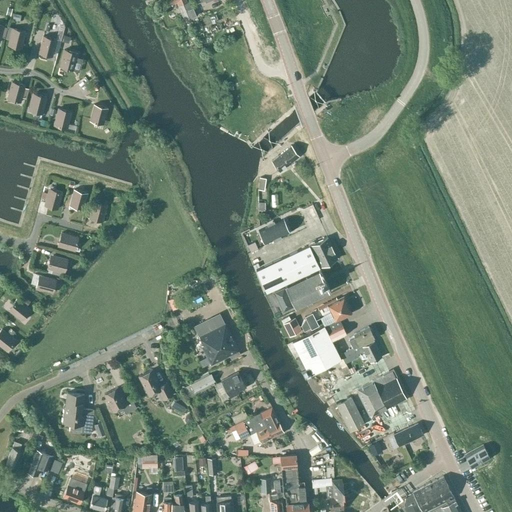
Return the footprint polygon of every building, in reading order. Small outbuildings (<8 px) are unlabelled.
[(186,0),(176,0),(179,5),(178,5),(184,20),(195,16),(189,1),(187,2),(186,0)] [(22,46),(26,31),(8,27),(5,38),(9,39),(8,45),(15,46),(15,45),(22,46)] [(39,51),(46,52),(45,54),(52,56),(53,51),(58,52),(59,47),(60,47),(61,41),(43,36),(39,51)] [(78,53),(64,50),(60,66),(73,70),(78,53)] [(29,89),(25,87),(24,87),(25,85),(12,82),(8,96),(14,98),(14,100),(21,102),(22,97),(26,98),(29,89)] [(33,93),(29,110),(34,112),(33,115),(41,117),(43,112),(47,97),(33,93)] [(97,121),(104,122),(108,108),(94,104),(90,121),(97,123),(97,121)] [(61,125),(64,125),(68,126),(71,112),(58,108),(54,125),(61,127),(61,125)] [(291,145),(272,160),(280,170),(299,155),(291,145)] [(266,178),(260,177),(258,189),(264,190),(266,178)] [(275,189),(275,177),(268,177),(267,188),(275,189)] [(76,206),(76,207),(83,209),(87,193),(74,189),(70,204),(76,206)] [(48,190),(44,205),(58,209),(62,192),(55,190),(55,192),(48,190)] [(93,201),(89,217),(102,221),(106,206),(100,205),(100,203),(93,201)] [(284,218),(258,230),(258,231),(260,230),(266,243),(264,243),(265,244),(290,232),(288,232),(282,220),(284,219),(284,218)] [(58,246),(64,247),(73,250),(74,243),(76,244),(78,237),(61,232),(58,246)] [(320,266),(337,258),(327,236),(310,244),(310,245),(320,266)] [(251,243),(247,244),(250,252),(257,249),(256,245),(252,246),(251,243)] [(319,266),(320,266),(310,245),(309,245),(256,270),(266,291),(320,266),(319,266)] [(49,261),(47,268),(49,269),(48,273),(60,276),(61,272),(64,272),(67,259),(53,255),(51,262),(49,261)] [(285,286),(286,287),(285,288),(284,287),(274,292),(283,311),(294,306),(293,305),(294,304),(295,306),(328,290),(318,270),(285,286)] [(37,282),(36,288),(52,293),(56,279),(41,275),(39,282),(37,282)] [(30,301),(24,295),(19,301),(17,299),(12,304),(14,306),(10,311),(22,320),(30,309),(26,306),(30,301)] [(343,297),(328,304),(332,312),(335,319),(350,312),(343,297)] [(180,298),(170,304),(175,313),(185,308),(180,298)] [(310,328),(311,329),(319,325),(312,312),(305,316),(310,328)] [(335,319),(332,312),(321,318),(324,325),(335,319)] [(202,345),(207,357),(199,361),(202,367),(210,363),(211,364),(229,355),(231,359),(240,354),(220,313),(194,326),(203,344),(202,345)] [(289,336),(302,330),(295,317),(282,323),(289,336)] [(310,328),(306,318),(301,325),(304,331),(310,328)] [(340,326),(337,319),(324,325),(292,342),(300,357),(296,359),(305,377),(309,375),(341,359),(333,342),(346,334),(341,325),(340,326)] [(354,348),(372,339),(372,338),(374,337),(369,326),(353,334),(354,336),(349,338),(354,348)] [(0,345),(6,351),(15,340),(3,330),(0,334),(0,345)] [(372,339),(354,348),(353,348),(352,347),(344,352),(341,354),(346,363),(359,356),(357,353),(364,349),(370,362),(381,357),(372,339)] [(148,395),(158,390),(163,399),(173,394),(167,382),(160,385),(152,369),(139,376),(148,395)] [(222,381),(215,384),(223,401),(230,397),(239,393),(237,390),(245,386),(238,371),(221,380),(222,381)] [(397,404),(396,402),(405,398),(392,371),(356,389),(369,416),(391,405),(392,407),(397,404)] [(209,374),(191,383),(195,391),(213,382),(209,374)] [(113,411),(122,406),(126,413),(136,407),(130,396),(124,400),(117,387),(104,394),(113,411)] [(63,422),(64,422),(82,424),(81,432),(91,433),(94,409),(83,408),(84,394),(67,392),(65,407),(63,422)] [(349,431),(365,423),(351,396),(336,404),(349,431)] [(412,399),(405,401),(408,413),(415,411),(412,399)] [(173,401),(170,406),(180,412),(183,407),(173,401)] [(283,431),(278,421),(272,406),(226,428),(228,433),(236,429),(240,438),(249,434),(254,443),(260,440),(261,442),(283,431)] [(239,422),(248,417),(245,410),(235,415),(239,422)] [(185,415),(184,419),(186,422),(192,419),(188,413),(185,415)] [(30,422),(26,433),(37,438),(42,426),(30,422)] [(98,436),(105,433),(101,422),(94,424),(98,436)] [(399,445),(423,434),(417,423),(394,434),(399,445)] [(365,428),(358,436),(364,440),(370,432),(365,428)] [(14,441),(6,463),(18,467),(24,451),(19,449),(21,443),(14,441)] [(373,455),(382,451),(378,441),(369,445),(373,455)] [(465,455),(471,467),(489,458),(483,445),(465,455)] [(322,447),(313,451),(315,455),(324,451),(322,447)] [(53,455),(36,448),(27,471),(37,475),(40,468),(47,471),(53,455)] [(182,452),(181,457),(187,458),(186,464),(180,464),(180,469),(197,469),(197,453),(182,452)] [(157,466),(157,454),(138,455),(138,467),(157,466)] [(283,495),(285,495),(286,511),(307,511),(307,501),(305,501),(304,483),(298,484),(296,454),(279,456),(283,495)] [(209,474),(217,473),(215,457),(207,458),(209,474)] [(61,462),(54,459),(50,469),(58,472),(61,462)] [(115,473),(112,472),(111,472),(111,473),(111,475),(109,487),(114,488),(117,489),(125,490),(127,481),(127,478),(129,468),(130,463),(121,462),(119,476),(114,476),(115,473)] [(79,503),(86,485),(87,483),(70,476),(67,485),(63,497),(79,503)] [(443,476),(412,491),(412,492),(406,495),(404,502),(406,506),(404,507),(406,511),(429,511),(455,499),(443,476)] [(260,492),(271,491),(270,477),(260,478),(260,492)] [(331,478),(312,480),(313,487),(327,485),(327,486),(328,498),(329,498),(330,511),(344,509),(343,498),(344,498),(342,479),(332,480),(331,478)] [(173,491),(172,481),(166,481),(163,481),(163,491),(167,491),(167,492),(173,491)] [(95,485),(89,506),(104,510),(107,498),(98,496),(100,487),(95,485)] [(136,491),(133,511),(148,511),(152,487),(147,486),(146,492),(136,491)] [(184,511),(182,493),(174,494),(174,498),(171,498),(171,497),(163,496),(163,499),(162,511),(186,511),(184,511)] [(282,511),(282,499),(283,495),(283,493),(269,494),(270,511),(282,511)] [(115,497),(112,497),(112,496),(112,497),(110,505),(113,506),(112,511),(120,511),(124,495),(116,494),(115,497)] [(204,495),(205,503),(199,503),(200,511),(210,511),(209,495),(204,495)] [(216,497),(217,502),(216,502),(217,511),(231,511),(230,495),(216,497)] [(429,511),(461,511),(455,499),(429,511)] [(189,511),(200,511),(199,503),(199,501),(188,502),(189,511)]
